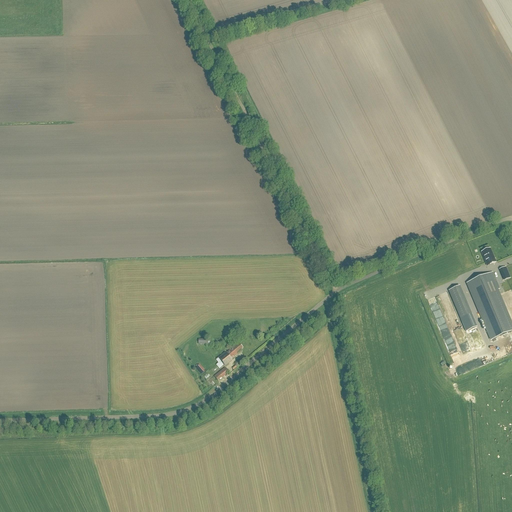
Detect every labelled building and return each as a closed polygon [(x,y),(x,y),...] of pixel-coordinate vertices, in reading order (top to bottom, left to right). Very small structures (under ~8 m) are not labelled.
[(485,252),(486,255),(483,256),(486,264),(491,262),(492,265),(496,263),(493,257),(493,258),(492,255),(493,255),(490,249),(485,252)] [(511,332),(511,324),(498,290),(500,290),(493,273),(467,284),(491,341),(511,332)] [(448,291),(461,320),(471,316),(472,315),(460,287),(448,291)] [(437,296),(430,299),(438,317),(445,314),(437,296)] [(466,333),(467,333),(476,329),(477,328),(472,315),(471,316),(461,320),(466,333)] [(448,317),(440,320),(455,361),(462,358),(448,317)] [(240,352),(242,351),(241,350),(243,349),(236,341),(232,345),(234,347),(225,354),(225,353),(218,359),(221,362),(218,364),(222,368),(238,354),(237,353),(240,351),(240,352)] [(228,367),(217,376),(221,381),(232,371),(228,367)] [(209,383),(214,387),(218,383),(213,379),(209,383)]
